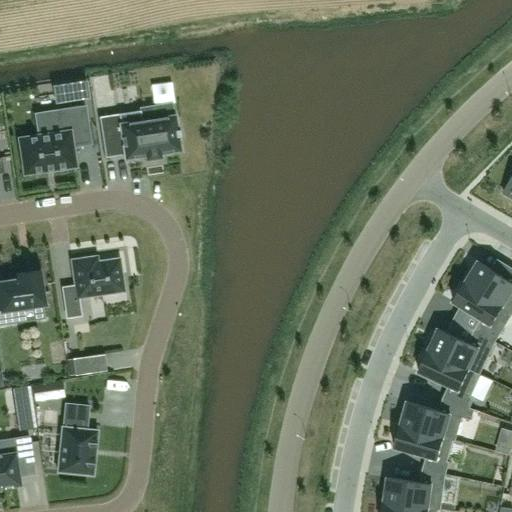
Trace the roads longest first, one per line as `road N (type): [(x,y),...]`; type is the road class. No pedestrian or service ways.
road 1 (residential): [(0,219),(118,201),(149,211),(175,245),(175,277),(148,364),(138,473),(116,509)]
road 2 (residential): [(278,511),(308,382),(336,304),(418,173)]
road 3 (residential): [(465,212),(375,369),(346,511)]
road 4 (residential): [(418,173),(511,77)]
